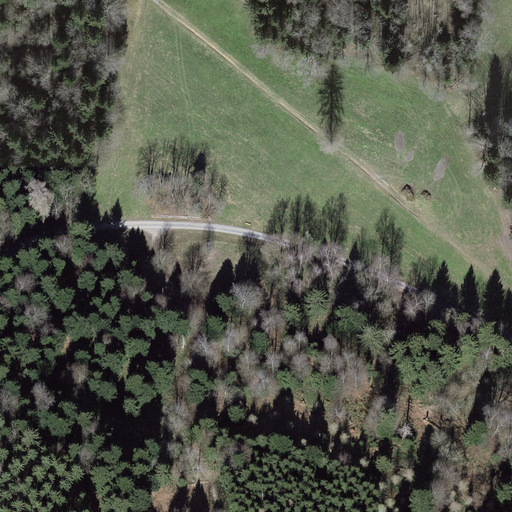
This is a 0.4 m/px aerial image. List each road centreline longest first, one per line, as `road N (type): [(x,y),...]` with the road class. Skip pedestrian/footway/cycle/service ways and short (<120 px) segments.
road 1 (track): [(0,256),(54,234),(153,225),(273,240),(460,306),(511,333)]
road 2 (track): [(511,290),(155,0)]
